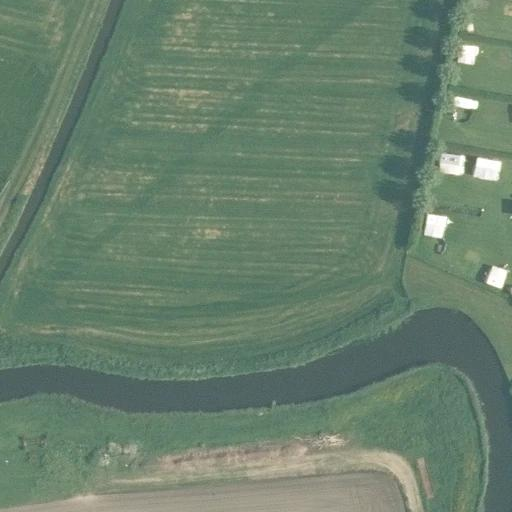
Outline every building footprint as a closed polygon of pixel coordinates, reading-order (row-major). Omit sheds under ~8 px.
[(463,41),(461,52),(477,53),(478,43),(463,41)] [(493,63),(510,67),(511,55),(511,47),(497,44),(493,63)] [(481,115),(499,118),(502,98),(484,96),(481,115)] [(435,166),(451,168),(453,149),(438,147),(435,166)] [(508,176),(511,158),(491,154),(487,172),(508,176)]
